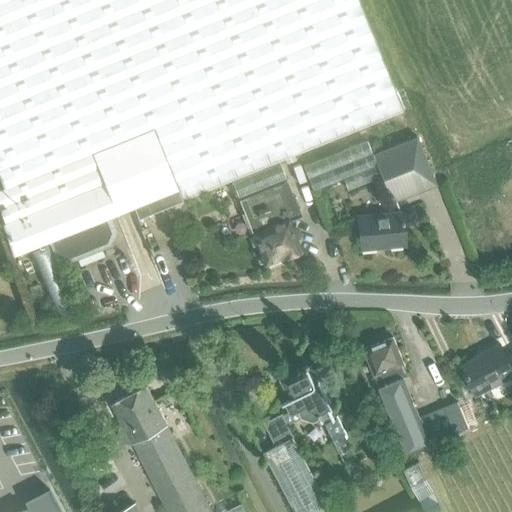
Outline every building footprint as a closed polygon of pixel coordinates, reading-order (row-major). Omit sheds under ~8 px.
[(0,0),(0,184),(1,188),(152,127),(181,199),(230,179),(278,160),(400,110),(355,0),(0,0)] [(1,188),(0,188),(0,213),(1,216),(4,223),(2,224),(12,255),(48,241),(55,257),(68,263),(110,246),(115,234),(108,217),(117,214),(133,207),(137,218),(168,205),(182,200),(181,199),(152,127),(1,188)] [(381,177),(392,204),(426,190),(436,186),(417,137),(372,155),(376,165),(381,177)] [(356,144),(302,165),(312,190),(343,178),(376,165),(372,155),(367,140),(356,144)] [(278,160),(230,179),(237,197),(285,178),(278,160)] [(285,181),(237,200),(263,263),(299,250),(287,220),(299,215),(292,195),(290,195),(285,181)] [(358,249),(403,245),(400,211),(355,216),(358,249)] [(76,269),(66,273),(70,282),(79,278),(76,269)] [(39,284),(29,288),(31,296),(42,292),(39,284)] [(392,339),(365,350),(408,454),(468,428),(478,424),(470,404),(460,408),(458,403),(457,403),(419,419),(402,378),(409,376),(393,338),(392,339)] [(511,358),(506,361),(499,347),(485,354),(486,356),(460,369),(475,398),(511,379),(511,358)] [(298,397),(283,404),(284,406),(286,404),(291,414),(284,417),(288,426),(302,419),(314,422),(321,419),(323,422),(324,422),(333,440),(346,434),(338,418),(335,419),(330,410),(332,409),(332,410),(334,410),(319,381),(318,382),(319,383),(315,384),(306,366),(305,366),(307,370),(289,379),(298,397)] [(168,511),(211,511),(146,387),(112,404),(121,422),(118,433),(122,441),(133,444),(168,511)] [(394,511),(333,511),(332,509),(282,415),(265,424),(277,446),(264,453),(295,511),(445,511),(419,462),(404,470),(419,499),(394,511)] [(25,508),(17,511),(60,511),(49,489),(27,501),(30,507),(25,509),(25,508)]
